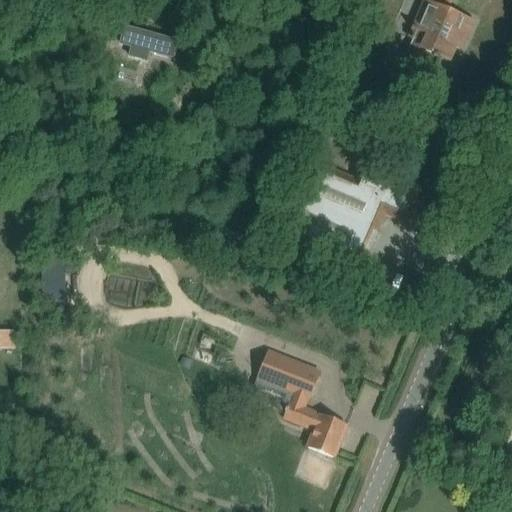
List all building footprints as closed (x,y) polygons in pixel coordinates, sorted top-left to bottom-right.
[(424,3),(413,31),(409,40),(412,41),(403,63),(434,76),(440,60),(448,63),(455,48),(459,50),(471,22),(448,12),(452,2),(448,0),(432,0),(430,5),(424,3)] [(178,43),(123,28),(119,46),(131,49),(128,59),(147,64),(149,54),(173,61),(178,43)] [(268,231),(361,271),(384,216),(406,225),(410,218),(424,185),(362,159),(353,180),(300,157),(268,231)] [(14,334),(0,333),(0,350),(14,350),(14,334)] [(267,354),(257,380),(293,395),(289,406),(303,412),(319,374),(267,354)] [(372,399),(383,400),(385,382),(374,381),(372,399)] [(303,412),(289,406),(284,419),(314,431),(307,449),(334,459),(346,429),(303,412)]
